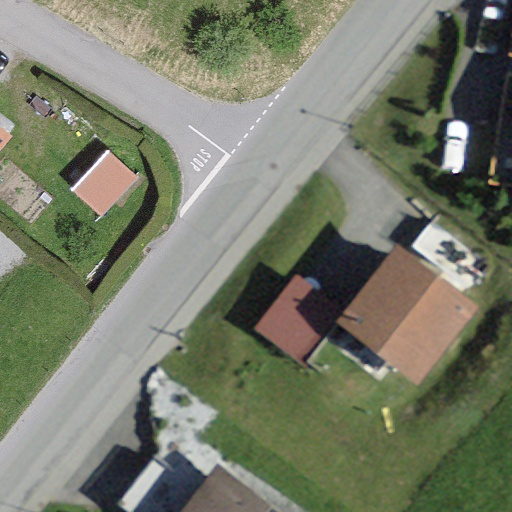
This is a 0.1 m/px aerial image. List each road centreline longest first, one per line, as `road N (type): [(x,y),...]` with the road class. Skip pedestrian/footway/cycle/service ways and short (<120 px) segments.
road 1 (residential): [(0,503),(257,174)]
road 2 (residential): [(257,174),(0,0)]
road 3 (residential): [(257,174),(394,0)]
